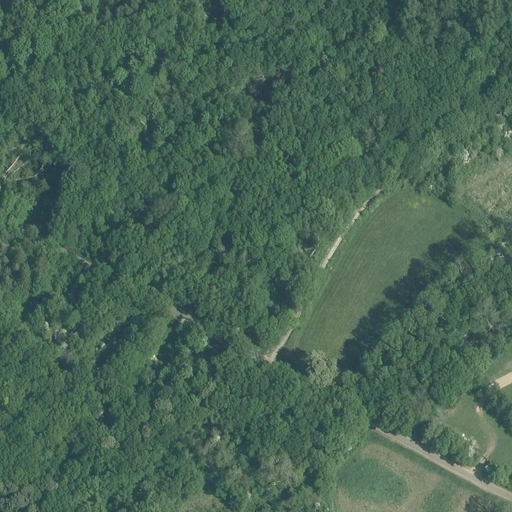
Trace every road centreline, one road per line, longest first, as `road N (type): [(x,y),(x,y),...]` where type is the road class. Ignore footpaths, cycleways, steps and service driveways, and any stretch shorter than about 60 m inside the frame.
road 1 (unclassified): [(511,494),(0,223)]
road 2 (track): [(511,86),(414,153),(365,201),(266,362)]
